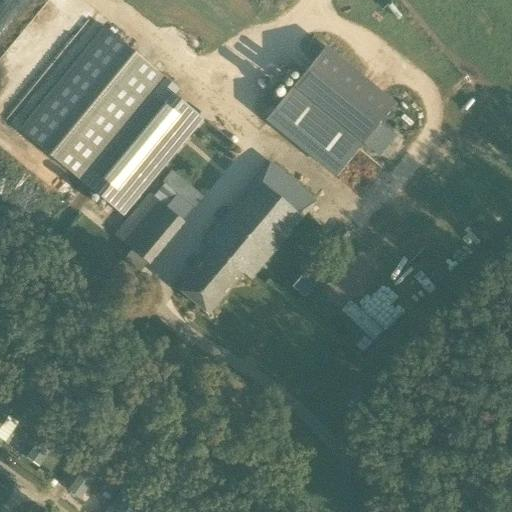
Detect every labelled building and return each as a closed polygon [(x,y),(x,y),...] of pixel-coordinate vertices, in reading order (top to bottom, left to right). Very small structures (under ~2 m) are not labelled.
[(202,119),(174,96),(177,93),(102,29),(17,131),(27,139),(122,216),(202,119)] [(325,51),(296,86),(265,125),(332,179),(364,140),(393,106),(325,51)] [(208,315),(242,273),(250,280),(315,203),(269,165),(204,242),(212,248),(178,290),(208,315)] [(182,222),(153,197),(149,194),(113,236),(147,263),(182,222)] [(339,227),(320,252),(334,262),(353,237),(339,227)] [(29,414),(18,407),(12,416),(23,423),(29,414)] [(26,457),(41,466),(55,443),(40,435),(26,457)] [(80,471),(79,491),(99,492),(100,472),(80,471)] [(122,490),(104,511),(126,511),(136,501),(122,490)]
